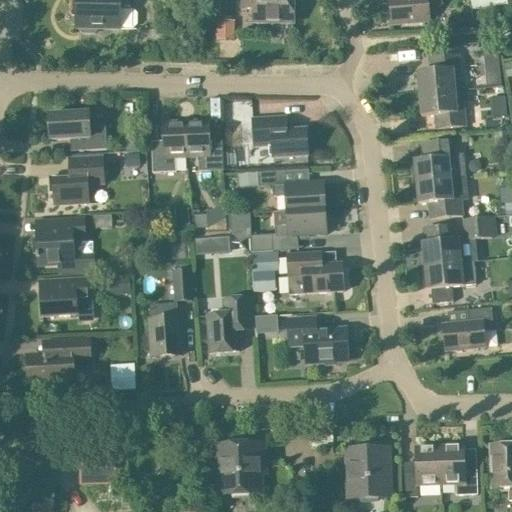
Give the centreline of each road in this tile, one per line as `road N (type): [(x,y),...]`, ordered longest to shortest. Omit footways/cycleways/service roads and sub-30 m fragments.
road 1 (residential): [(0,80),(332,82)]
road 2 (residential): [(332,82),(370,128),(391,365)]
road 3 (residential): [(208,397),(353,390),(391,365)]
road 4 (residential): [(391,365),(432,406),(511,403)]
